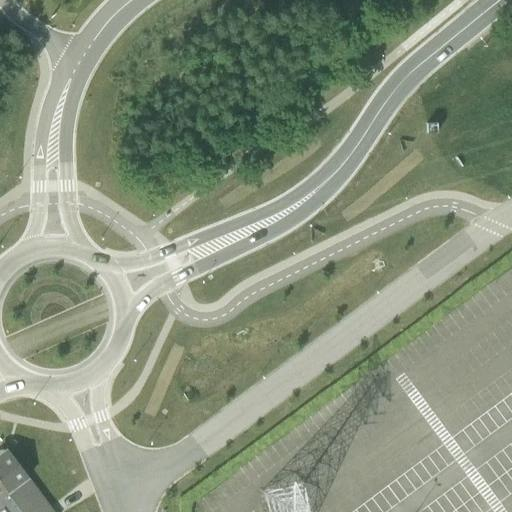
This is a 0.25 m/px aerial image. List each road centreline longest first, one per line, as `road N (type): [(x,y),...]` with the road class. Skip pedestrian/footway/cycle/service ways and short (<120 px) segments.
road 1 (unclassified): [(119,495),(511,215)]
road 2 (unknown): [(235,511),(256,479),(511,308)]
road 3 (primary): [(499,0),(413,69),(321,185)]
road 4 (primary): [(124,315),(160,286),(280,229),(321,185)]
road 5 (primary): [(321,185),(166,253),(105,269)]
road 6 (unclassified): [(78,61),(44,118),(36,221),(25,252)]
road 7 (unclassified): [(82,252),(68,223),(62,148),(78,61)]
road 8 (unknown): [(407,511),(511,431)]
